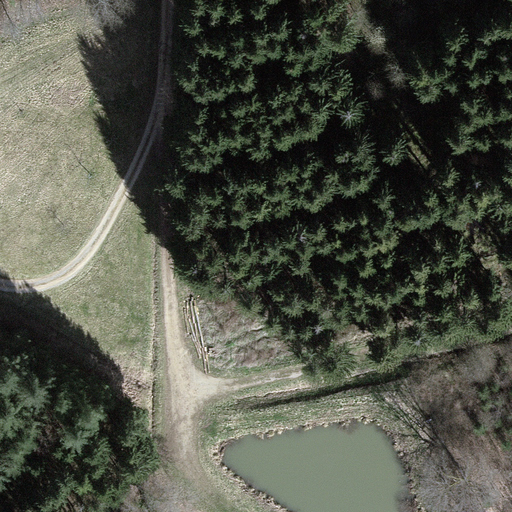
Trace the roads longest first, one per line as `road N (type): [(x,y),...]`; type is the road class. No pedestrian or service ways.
road 1 (track): [(511,318),(207,392),(0,314)]
road 2 (track): [(233,511),(196,481),(179,430),(160,106),(169,0)]
road 3 (track): [(160,106),(93,245),(64,275),(39,285),(0,280)]
